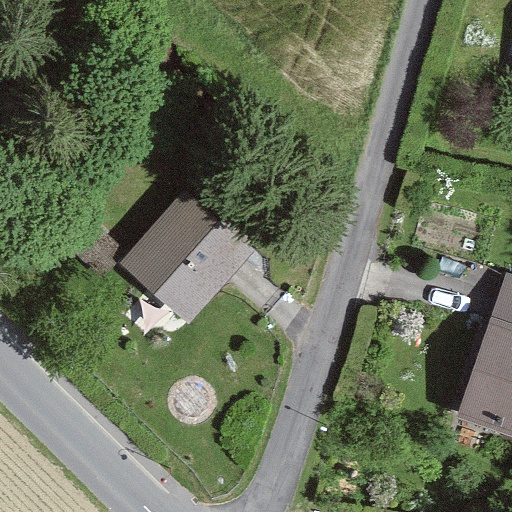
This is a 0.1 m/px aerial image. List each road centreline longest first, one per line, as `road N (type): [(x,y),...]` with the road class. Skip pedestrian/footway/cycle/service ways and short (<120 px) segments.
road 1 (residential): [(418,0),(259,511)]
road 2 (tertiary): [(147,511),(0,365)]
